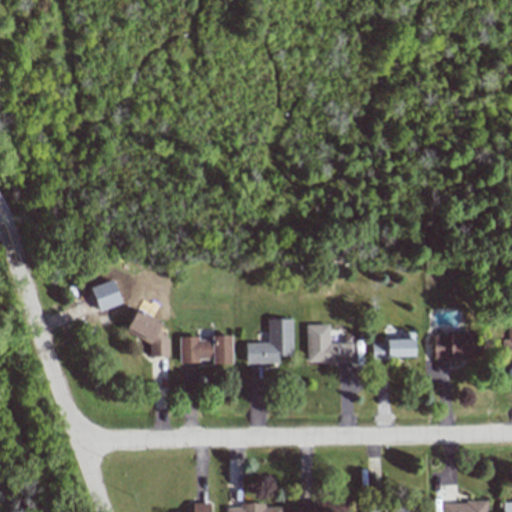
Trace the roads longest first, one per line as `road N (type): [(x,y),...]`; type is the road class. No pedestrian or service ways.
road 1 (residential): [(511,433),(78,442)]
road 2 (residential): [(107,511),(0,218)]
